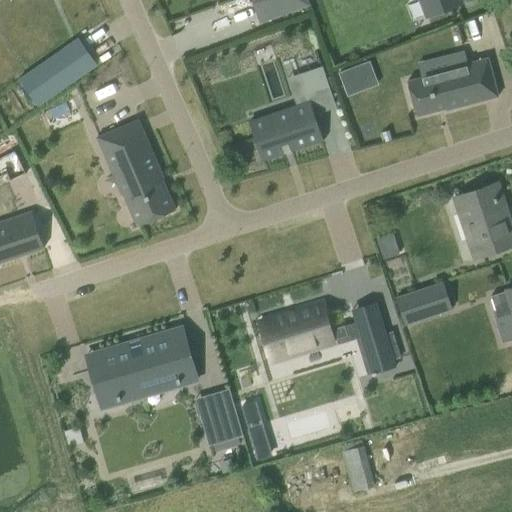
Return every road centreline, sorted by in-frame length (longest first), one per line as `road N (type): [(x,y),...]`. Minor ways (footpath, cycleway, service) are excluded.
road 1 (residential): [(226,228),(511,135)]
road 2 (residential): [(226,228),(126,0)]
road 3 (residential): [(36,295),(226,228)]
road 4 (track): [(511,455),(387,487)]
